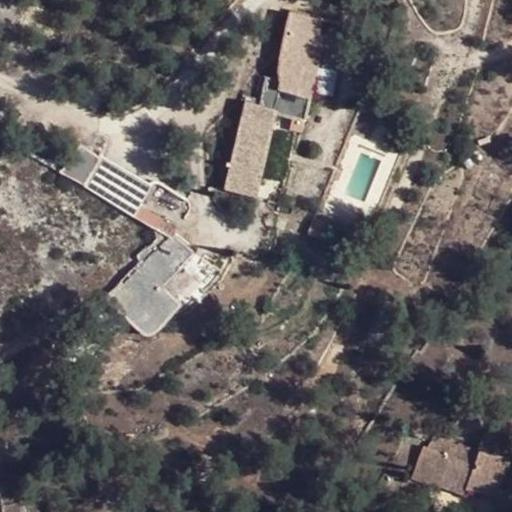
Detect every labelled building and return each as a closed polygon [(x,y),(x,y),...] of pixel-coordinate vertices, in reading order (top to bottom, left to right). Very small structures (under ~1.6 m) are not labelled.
[(324,19),(288,11),(276,68),(281,80),(278,90),(312,99),(324,46),(321,35),(324,19)] [(263,75),(259,105),(277,110),(305,119),(312,99),(278,90),(281,80),(263,75)] [(245,102),(223,190),(255,198),(277,110),(259,105),(245,102)] [(151,182),(101,154),(83,186),(133,214),(151,182)] [(348,222),(321,211),(312,233),(338,244),(348,222)] [(511,432),(488,425),(479,448),(440,439),(436,458),(428,457),(420,487),(442,490),(475,492),(499,501),(511,464),(511,432)]
